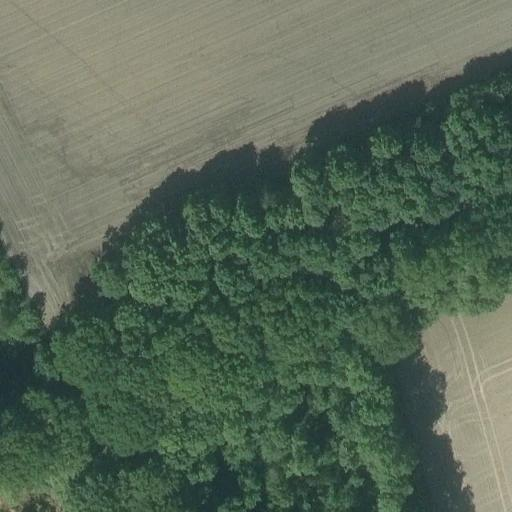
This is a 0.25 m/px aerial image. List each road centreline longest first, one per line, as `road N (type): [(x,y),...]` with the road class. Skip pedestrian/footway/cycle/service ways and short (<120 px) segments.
road 1 (track): [(0,441),(86,399),(142,511)]
road 2 (track): [(86,399),(61,281)]
